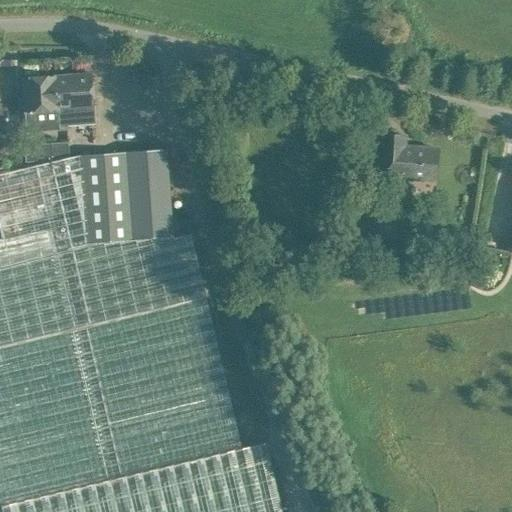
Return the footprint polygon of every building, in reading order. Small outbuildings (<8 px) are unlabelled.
[(21,78),(24,113),(26,132),(58,130),(57,126),(94,123),(91,73),(21,78)] [(407,136),(387,135),(384,175),(437,178),(439,149),(406,147),(407,136)] [(67,142),(25,145),(26,161),(69,157),(67,142)] [(0,503),(1,507),(1,511),(282,511),(265,442),(242,448),(198,269),(190,234),(172,238),(166,149),(80,155),(0,173),(0,230),(2,239),(0,239),(0,503)] [(369,191),(365,238),(396,240),(399,208),(383,207),(384,192),(369,191)] [(332,241),(322,242),(324,256),(333,255),(332,241)]
